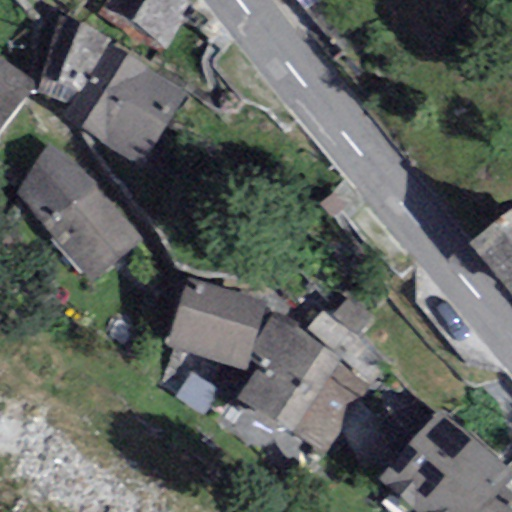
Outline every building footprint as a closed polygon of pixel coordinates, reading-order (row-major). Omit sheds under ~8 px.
[(177,0),(107,0),(101,11),(164,49),(189,7),(177,0)] [(97,99),(123,57),(130,51),(81,23),(57,79),(97,99)] [(0,130),(36,83),(0,56),(0,130)] [(182,95),(123,57),(97,99),(78,129),(139,166),(182,95)] [(48,146),(17,196),(89,287),(145,244),(97,184),(48,146)] [(511,211),(470,245),(511,296),(511,211)] [(243,371),(263,302),(186,280),(166,349),(243,371)] [(342,360),(273,314),(251,351),(264,361),(239,398),(325,456),(370,390),(336,368),(342,360)] [(511,475),(511,474),(436,411),(377,482),(413,511),(481,511),(501,488),(511,475)] [(511,511),(511,496),(501,488),(481,511),(511,511)]
